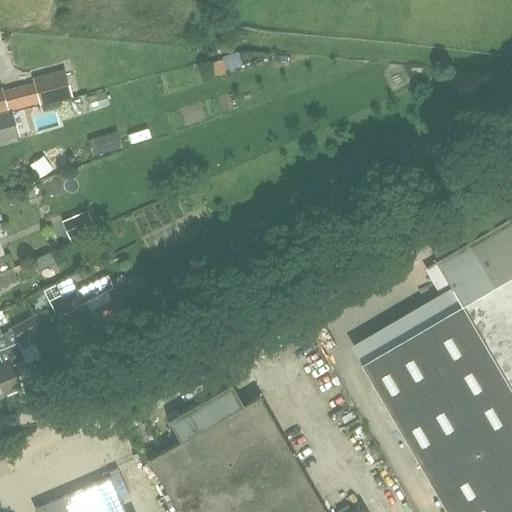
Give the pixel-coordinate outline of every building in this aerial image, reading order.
[(41,105),(72,96),(65,69),(33,78),(41,105)] [(14,111),(38,103),(33,86),(9,93),(14,111)] [(0,116),(13,113),(12,111),(8,112),(2,88),(0,88),(0,116)] [(13,113),(0,116),(0,142),(20,137),(13,113)] [(117,131),(94,138),(99,154),(122,147),(117,131)] [(62,221),(69,238),(95,227),(88,211),(62,221)] [(511,511),(511,213),(434,259),(461,305),(360,363),(446,511),(511,511)] [(0,288),(18,280),(13,269),(0,274),(0,288)] [(412,297),(438,285),(433,276),(408,288),(412,297)] [(20,339),(41,327),(35,316),(14,327),(20,339)] [(41,327),(20,339),(22,341),(0,351),(6,363),(0,364),(0,396),(20,387),(11,366),(40,353),(31,333),(41,328),(41,327)] [(168,422),(180,443),(148,461),(176,511),(196,511),(294,456),(349,425),(302,344),(168,422)] [(325,511),(294,456),(196,511),(325,511)] [(125,511),(110,477),(34,509),(35,511),(125,511)]
